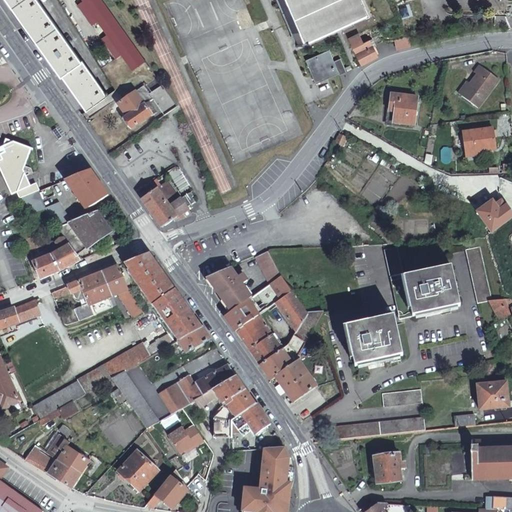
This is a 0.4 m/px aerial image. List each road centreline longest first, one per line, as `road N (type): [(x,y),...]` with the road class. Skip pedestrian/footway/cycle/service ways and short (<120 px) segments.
road 1 (residential): [(511,40),(392,62),(370,74),(267,199),(156,240)]
road 2 (tertiary): [(156,240),(306,456)]
road 3 (unknown): [(289,427),(419,365),(477,352)]
road 4 (track): [(331,120),(436,176),(511,198)]
road 5 (tertiary): [(54,94),(156,240)]
road 6 (residential): [(0,302),(156,240)]
road 7 (residential): [(0,452),(69,501),(127,511)]
road 8 (unknown): [(274,0),(323,131)]
